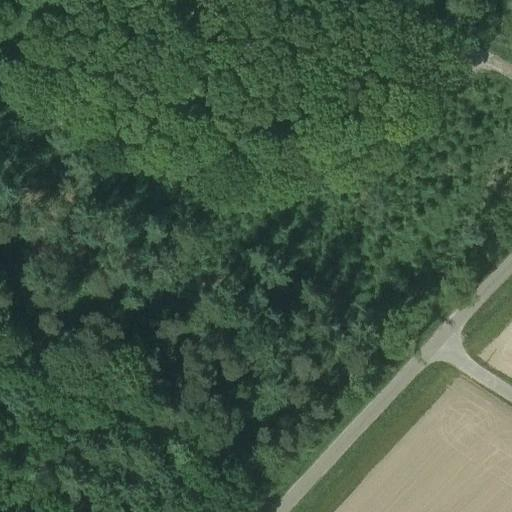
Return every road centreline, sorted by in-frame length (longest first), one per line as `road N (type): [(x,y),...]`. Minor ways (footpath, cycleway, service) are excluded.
road 1 (unclassified): [(437,345),(279,511)]
road 2 (track): [(347,0),(511,75)]
